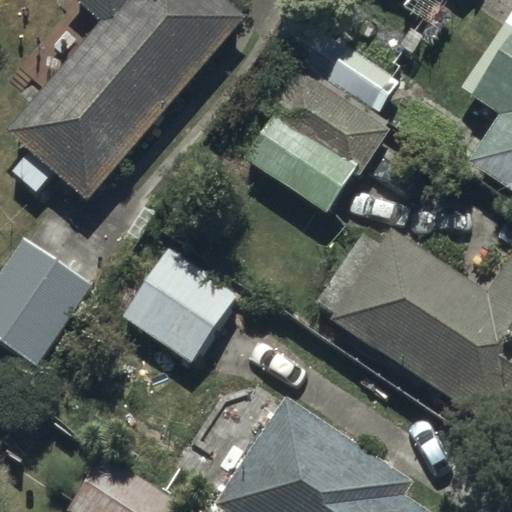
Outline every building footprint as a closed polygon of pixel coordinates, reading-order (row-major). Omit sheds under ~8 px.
[(249,28),(215,0),(71,0),(70,2),(105,32),(10,144),(29,160),(14,178),(39,200),(55,181),(91,212),(249,28)] [(276,49),(335,89),(271,184),(331,226),(392,137),(375,125),(400,89),(297,18),(276,49)] [(511,49),(474,105),(502,124),(473,167),(511,193),(511,49)] [(370,246),(322,320),(511,442),(511,271),(492,303),(396,241),(386,256),(370,246)] [(95,295),(27,249),(0,288),(0,343),(41,372),(95,295)] [(243,305),(170,251),(121,318),(194,372),(243,305)] [(417,488),(288,407),(220,511),(420,511),(407,504),(417,488)] [(182,511),(108,462),(74,511),(182,511)]
